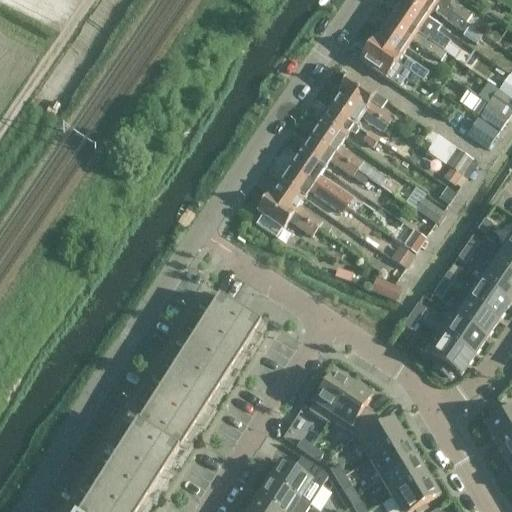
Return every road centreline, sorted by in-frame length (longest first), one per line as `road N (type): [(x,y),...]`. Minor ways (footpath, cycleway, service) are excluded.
road 1 (residential): [(26,511),(199,234),(358,0)]
road 2 (residential): [(325,321),(206,511)]
road 3 (track): [(0,122),(84,0)]
road 4 (residential): [(432,414),(387,361),(325,321)]
road 5 (residential): [(325,321),(216,246)]
